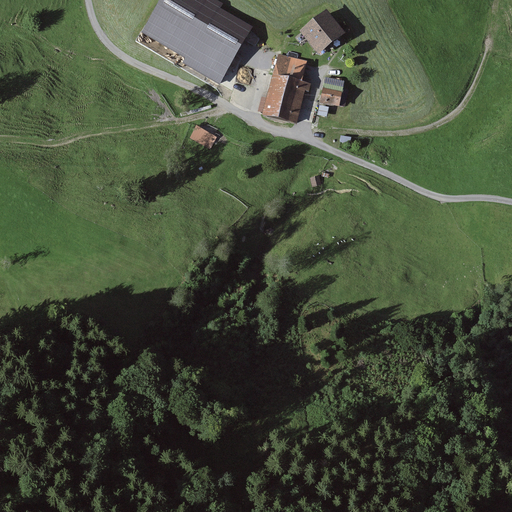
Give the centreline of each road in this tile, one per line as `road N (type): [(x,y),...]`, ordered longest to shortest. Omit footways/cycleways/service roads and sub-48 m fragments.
road 1 (track): [(86,0),(111,50),(255,124),(446,203),(511,206)]
road 2 (track): [(301,140),(321,126),(366,130),(442,120),(483,65),(495,0)]
